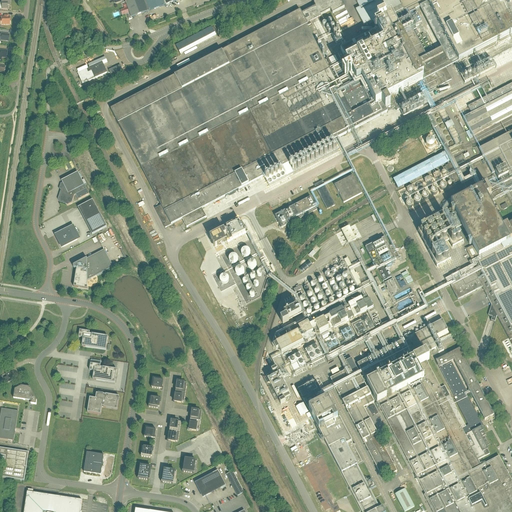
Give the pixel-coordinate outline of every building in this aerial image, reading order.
[(9,5),(9,0),(0,0),(0,2),(1,3),(1,6),(2,9),(7,9),(7,5),(9,5)] [(114,0),(115,3),(116,5),(120,3),(121,4),(125,3),(125,4),(126,4),(128,7),(130,13),(131,18),(148,12),(166,5),(179,0),(180,0),(181,1),(183,1),(182,0),(114,0)] [(340,0),(321,0),(314,4),(315,7),(320,16),(330,11),(332,14),(344,8),(340,0)] [(340,65),(330,70),(360,127),(387,113),(387,114),(396,109),(397,111),(399,110),(402,117),(423,107),(418,98),(442,85),(452,80),(446,69),(455,64),(453,61),(457,59),(455,57),(452,58),(446,47),(427,56),(414,31),(417,30),(415,26),(422,23),(415,10),(406,15),(397,0),(355,0),(360,8),(356,10),(364,26),(373,21),(375,26),(378,32),(341,51),(346,61),(340,64),(340,65)] [(397,0),(406,15),(415,10),(424,6),(446,47),(452,58),(455,57),(457,59),(453,61),(455,64),(465,84),(472,80),(476,77),(477,77),(495,68),(491,60),(511,48),(511,14),(506,3),(507,3),(505,0),(397,0)] [(202,209),(288,164),(360,127),(330,70),(306,26),(307,25),(321,18),(315,7),(301,14),(300,12),(228,49),(111,110),(161,206),(155,209),(165,228),(182,219),(187,228),(207,218),(202,209)] [(8,17),(8,15),(4,16),(4,17),(1,17),(1,20),(0,19),(0,24),(1,25),(10,25),(10,17),(8,17)] [(332,53),(326,56),(329,62),(335,58),(332,53)] [(107,73),(102,62),(88,69),(89,72),(92,71),(88,73),(87,69),(78,73),(82,84),(107,73)] [(487,185),(482,187),(451,203),(473,246),(466,250),(472,260),(511,239),(511,222),(503,227),(496,214),(500,212),(497,206),(493,209),(490,203),(511,191),(511,83),(468,107),(471,114),(462,118),(472,137),(511,115),(511,132),(479,149),(486,163),(492,174),(495,173),(498,179),(500,182),(488,188),(487,185)] [(443,123),(446,129),(449,128),(454,140),(456,139),(454,134),(455,133),(450,120),(443,123)] [(380,149),(396,141),(394,137),(378,145),(380,149)] [(455,185),(460,182),(451,164),(446,167),(455,185)] [(78,200),(89,194),(78,173),(62,182),(62,183),(61,184),(59,189),(61,190),(58,200),(60,203),(68,206),(72,203),(74,196),(76,195),(78,200)] [(344,204),(362,194),(352,176),(334,185),(344,204)] [(335,206),(322,182),(314,186),(327,211),(335,206)] [(281,229),(290,224),(317,210),(311,198),(284,212),(275,216),(281,229)] [(107,227),(93,200),(78,208),(78,209),(79,208),(93,234),(92,235),(107,227)] [(240,221),(223,230),(226,235),(229,241),(232,239),(245,232),(240,221)] [(460,246),(450,222),(438,227),(441,233),(444,231),(448,241),(451,240),(455,248),(460,246)] [(340,230),(346,243),(355,239),(348,226),(340,230)] [(57,237),(62,246),(63,246),(77,239),(78,239),(78,238),(78,237),(73,229),(73,228),(72,228),(58,235),(58,236),(57,236),(57,237)] [(223,230),(210,237),(215,248),(227,242),(224,236),(226,235),(223,230)] [(392,279),(386,267),(397,262),(385,239),(366,250),(377,272),(378,271),(384,283),(392,279)] [(511,239),(472,260),(468,262),(471,266),(447,279),(458,300),(482,287),(491,306),(488,316),(492,317),(491,321),(495,322),(497,317),(511,345),(511,239)] [(249,248),(240,248),(240,257),(249,257),(249,248)] [(76,271),(74,287),(88,290),(87,281),(113,268),(104,250),(75,266),(74,266),(73,267),(73,268),(74,268),(74,269),(75,269),(77,269),(76,271)] [(228,256),(230,264),(237,262),(235,254),(228,256)] [(356,274),(348,259),(344,260),(359,289),(363,287),(358,279),(360,278),(357,273),(356,274)] [(239,277),(243,273),(238,266),(233,271),(239,277)] [(399,292),(393,279),(385,283),(388,288),(386,289),(388,292),(389,292),(392,296),(399,292)] [(335,328),(373,308),(368,297),(329,317),(335,328)] [(396,320),(399,319),(394,309),(391,310),(396,320)] [(320,333),(329,328),(323,317),(318,319),(319,322),(315,324),(320,333)] [(511,511),(511,481),(501,460),(499,457),(492,460),(481,466),(478,460),(489,454),(481,438),(485,435),(483,431),(484,431),(482,427),(483,426),(467,395),(471,393),(485,420),(494,415),(477,383),(469,366),(468,365),(466,360),(460,349),(453,353),(452,353),(450,354),(436,361),(439,368),(440,368),(440,369),(455,398),(456,397),(458,400),(456,401),(469,426),(466,427),(445,387),(441,389),(427,361),(429,360),(426,353),(432,350),(441,346),(436,336),(447,330),(442,320),(431,326),(422,331),(389,348),(365,361),(358,365),(378,403),(426,495),(424,496),(432,511),(511,511)] [(294,324),(292,321),(281,327),(283,329),(294,324)] [(316,338),(310,327),(309,324),(304,327),(305,329),(301,332),(304,338),(306,337),(308,342),(316,338)] [(346,343),(355,338),(350,328),(341,332),(346,343)] [(106,350),(107,343),(108,337),(89,334),(90,332),(80,331),(79,338),(83,338),(82,347),(106,350)] [(304,343),(298,333),(291,336),(289,333),(284,336),(285,339),(277,344),(274,346),(276,350),(279,349),(282,354),(304,343)] [(330,351),(339,346),(334,336),(325,341),(330,351)] [(311,362),(323,356),(317,345),(305,351),(311,362)] [(286,357),(291,369),(304,364),(298,351),(286,357)] [(350,368),(345,371),(364,407),(374,402),(361,376),(352,359),(346,362),(350,368)] [(115,383),(117,370),(100,367),(101,362),(91,360),(89,371),(94,372),(93,380),(115,383)] [(397,472),(364,407),(345,371),(331,378),(343,402),(341,403),(345,409),(347,409),(382,476),(389,472),(391,475),(397,472)] [(3,386),(14,380),(10,372),(5,374),(7,378),(0,381),(3,386)] [(277,375),(275,372),(273,374),(267,377),(268,380),(278,399),(280,398),(281,401),(284,400),(291,396),(289,393),(279,374),(277,375)] [(162,390),(163,382),(163,380),(153,379),(152,388),(159,390),(159,389),(162,390)] [(184,384),(184,383),(177,382),(177,385),(174,400),(175,400),(174,402),(181,403),(184,403),(187,384),(184,384)] [(385,511),(383,507),(379,509),(370,491),(376,488),(372,481),(367,483),(357,465),(362,463),(339,417),(337,418),(328,401),(324,403),(313,382),(299,390),(331,453),(342,473),(362,511),(385,511)] [(37,401),(30,388),(22,386),(15,390),(13,399),(23,400),(25,401),(31,402),(31,404),(36,405),(36,403),(37,403),(37,401)] [(104,394),(98,394),(96,394),(96,399),(90,398),(87,413),(101,415),(102,407),(104,407),(104,408),(117,410),(119,397),(106,395),(103,395),(104,394)] [(159,407),(160,400),(158,399),(150,398),(149,408),(159,409),(159,407)] [(303,403),(295,407),(300,417),(308,413),(303,403)] [(0,439),(14,441),(15,432),(18,412),(2,409),(0,419),(0,439)] [(199,412),(199,411),(192,410),(192,413),(189,428),(190,428),(189,431),(196,432),(196,431),(199,432),(202,412),(199,412)] [(178,423),(178,422),(171,421),(171,424),(168,439),(169,439),(168,441),(175,442),(178,443),(181,423),(178,423)] [(502,439),(508,436),(501,423),(495,426),(502,439)] [(154,439),(155,431),(155,429),(146,428),(144,438),(151,439),(152,439),(154,439)] [(490,445),(496,442),(490,429),(484,431),(490,445)] [(152,457),(153,449),(150,449),(150,448),(143,447),(141,457),(151,459),(151,457),(152,457)] [(17,451),(0,448),(0,462),(5,464),(2,478),(24,481),(29,453),(28,453),(28,452),(17,451)] [(102,469),(103,462),(104,456),(87,453),(84,473),(101,475),(102,469)] [(225,458),(215,463),(219,473),(221,472),(219,468),(227,464),(225,458)] [(195,469),(196,461),(193,461),(184,459),(182,472),(194,474),(194,469),(195,469)] [(150,476),(151,470),(151,468),(149,468),(149,467),(140,466),(138,479),(149,481),(150,476)] [(174,479),(175,472),(172,471),(163,470),(161,483),(173,485),(174,479)] [(226,486),(218,471),(213,474),(213,475),(204,480),(204,479),(196,483),(203,497),(211,493),(220,488),(221,489),(226,486)] [(238,496),(244,493),(233,472),(226,475),(238,496)] [(405,489),(395,495),(404,511),(405,511),(415,507),(405,489)] [(80,511),(82,501),(27,492),(24,511),(80,511)]
